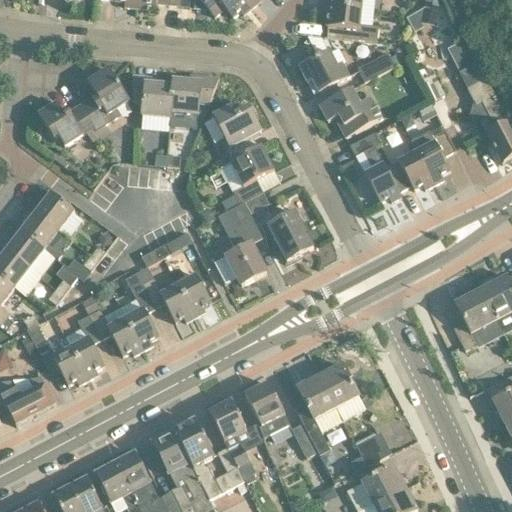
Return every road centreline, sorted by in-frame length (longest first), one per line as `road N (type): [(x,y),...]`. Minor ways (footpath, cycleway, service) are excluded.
road 1 (tertiary): [(0,478),(373,282)]
road 2 (residential): [(373,282),(252,59)]
road 3 (tertiary): [(482,511),(373,282)]
road 4 (residential): [(252,59),(17,32)]
road 5 (residential): [(177,204),(119,230),(24,166)]
road 6 (tertiary): [(373,282),(511,205)]
road 7 (residential): [(24,166),(6,130),(17,32)]
